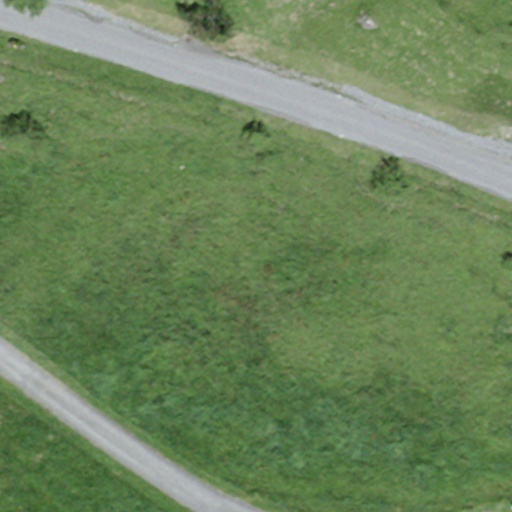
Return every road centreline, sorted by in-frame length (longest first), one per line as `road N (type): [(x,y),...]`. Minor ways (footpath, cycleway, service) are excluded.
road 1 (residential): [(0,4),(511,180)]
road 2 (residential): [(0,354),(217,511)]
